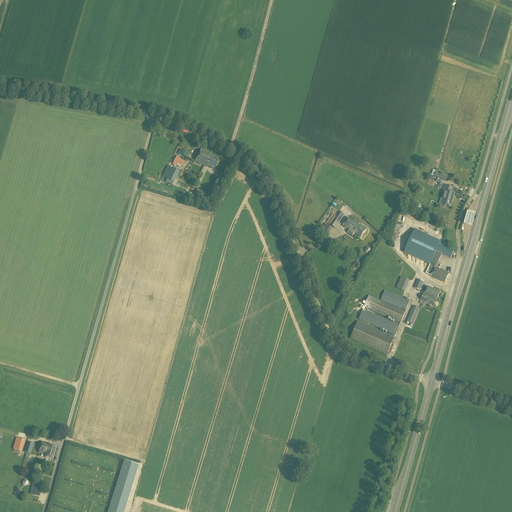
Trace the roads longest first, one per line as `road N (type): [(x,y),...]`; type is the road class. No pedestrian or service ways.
road 1 (unclassified): [(432,381),(343,351),(260,174),(230,150),(155,117)]
road 2 (unclassified): [(44,511),(155,117)]
road 3 (primary): [(432,381),(511,98)]
road 4 (unclassified): [(155,117),(0,90)]
road 5 (unknown): [(230,150),(271,0)]
road 6 (primary): [(396,511),(432,381)]
